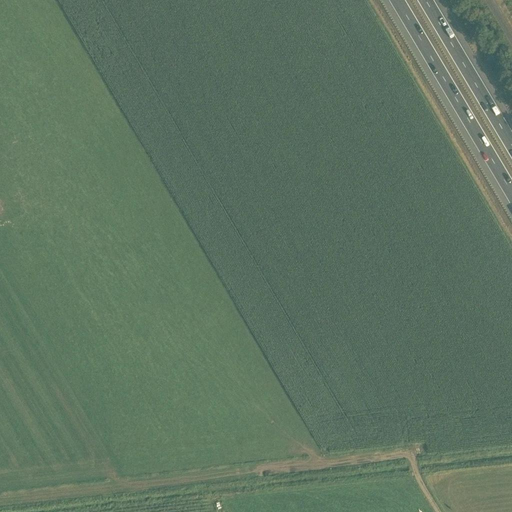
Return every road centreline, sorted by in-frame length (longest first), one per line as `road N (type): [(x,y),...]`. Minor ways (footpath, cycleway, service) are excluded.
road 1 (motorway): [(398,0),(511,191)]
road 2 (motorway): [(511,142),(427,0)]
